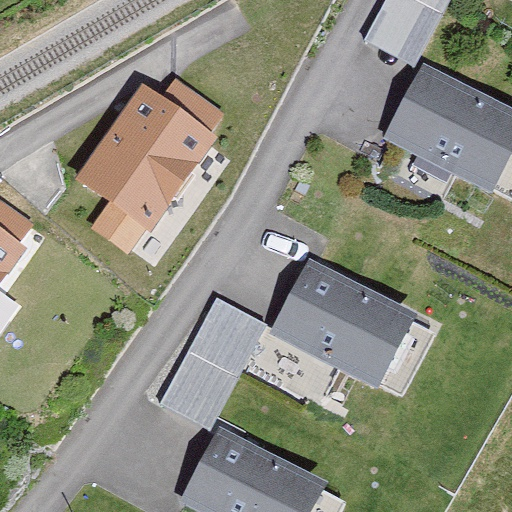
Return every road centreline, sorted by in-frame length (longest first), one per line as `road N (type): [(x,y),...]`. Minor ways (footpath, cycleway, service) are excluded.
road 1 (residential): [(37,511),(259,203),(369,0)]
road 2 (residential): [(0,155),(175,55)]
